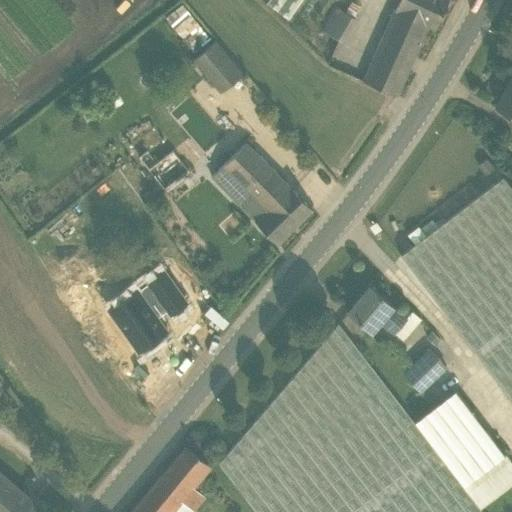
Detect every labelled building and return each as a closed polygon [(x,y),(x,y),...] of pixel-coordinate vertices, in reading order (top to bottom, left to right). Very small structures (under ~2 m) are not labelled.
[(399,0),(363,80),(397,95),(429,25),(436,28),(448,0),(399,0)] [(344,38),(355,16),(336,5),(324,27),(344,38)] [(215,40),(192,59),(207,76),(229,57),(215,40)] [(511,77),(497,106),(511,114),(511,77)] [(33,143),(59,123),(49,109),(23,130),(33,143)] [(278,243),(313,209),(246,142),(211,175),(250,215),(278,243)] [(174,149),(152,166),(165,183),(187,166),(174,149)] [(486,157),(476,165),(485,175),(495,167),(486,157)] [(511,188),(503,176),(438,226),(425,236),(415,243),(401,255),(413,270),(511,401),(511,188)] [(425,236),(420,230),(418,226),(408,234),(415,243),(425,236)] [(112,270),(75,295),(92,320),(129,295),(112,270)] [(142,295),(113,315),(143,358),(172,337),(161,323),(171,316),(175,321),(193,309),(169,275),(151,288),(153,290),(143,297),(142,295)] [(393,305),(370,286),(349,311),(371,330),(380,320),(394,332),(405,318),(392,306),(393,305)] [(414,421),(338,323),(218,462),(256,511),(483,511),(463,486),(505,454),(455,390),(414,421)] [(426,336),(434,345),(440,340),(431,330),(426,336)] [(420,391),(446,366),(430,349),(404,374),(420,391)] [(190,511),(193,509),(204,496),(192,487),(209,466),(186,447),(131,511),(190,511)] [(0,511),(37,511),(41,507),(0,472),(0,511)]
